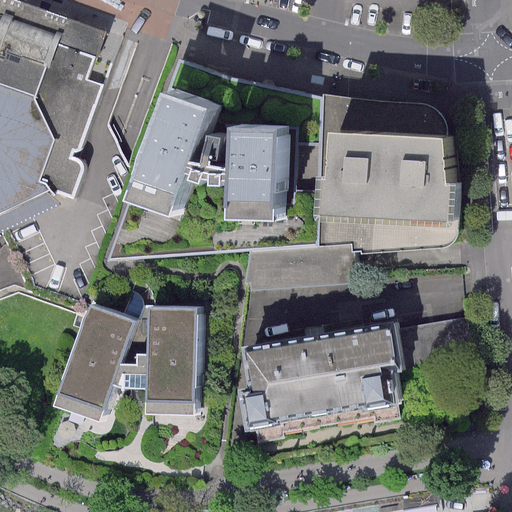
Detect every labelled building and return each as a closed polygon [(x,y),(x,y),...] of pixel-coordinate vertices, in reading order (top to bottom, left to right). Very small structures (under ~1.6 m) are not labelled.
[(94,29),(11,0),(0,0),(0,234),(71,196),(86,201),(96,173),(89,162),(99,133),(116,87),(98,81),(106,57),(86,50),(94,29)] [(180,60),(107,263),(326,254),(322,96),(180,60)] [(381,118),(387,102),(368,96),(363,112),(381,118)] [(448,136),(333,132),(329,245),(444,249),(448,136)] [(92,302),(55,408),(102,424),(115,386),(127,389),(150,391),(150,416),(198,417),(202,310),(153,308),(152,355),(142,355),(140,364),(123,364),(138,319),(92,302)] [(407,325),(410,353),(451,348),(447,320),(407,325)] [(399,322),(241,351),(248,386),(238,389),(245,432),(256,431),(257,440),(405,412),(398,374),(408,373),(399,322)]
